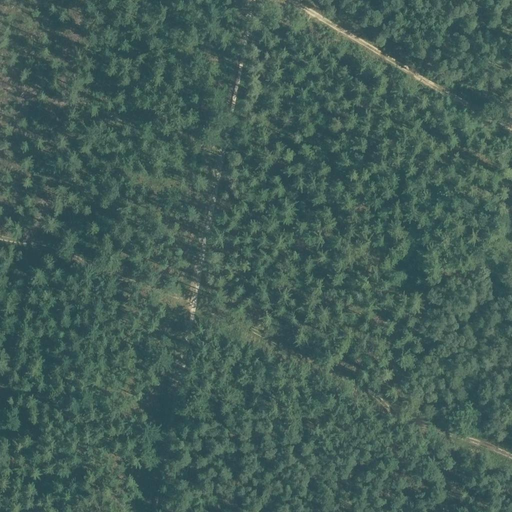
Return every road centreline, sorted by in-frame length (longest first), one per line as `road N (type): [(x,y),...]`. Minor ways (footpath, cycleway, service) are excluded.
road 1 (track): [(0,235),(190,292),(194,302),(511,459)]
road 2 (track): [(248,0),(149,511)]
road 3 (track): [(273,0),(511,129)]
